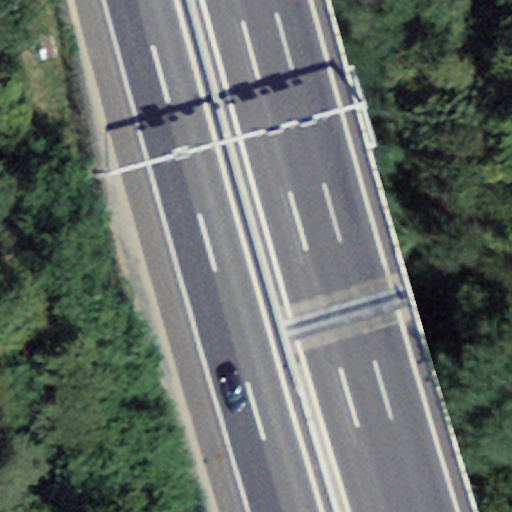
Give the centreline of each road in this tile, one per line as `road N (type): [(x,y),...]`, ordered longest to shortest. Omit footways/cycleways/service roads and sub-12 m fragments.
road 1 (motorway): [(143,0),(293,511)]
road 2 (motorway): [(404,511),(259,0)]
road 3 (track): [(330,0),(341,90),(433,511)]
